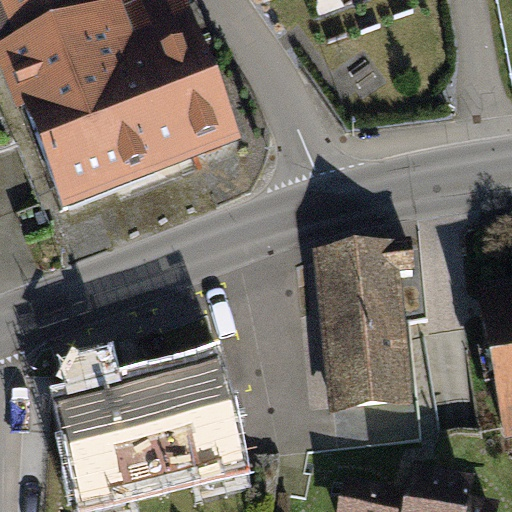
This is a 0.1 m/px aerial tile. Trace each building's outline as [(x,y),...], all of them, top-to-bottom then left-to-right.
[(0,0),(0,46),(20,39),(26,55),(9,61),(63,204),(238,139),(185,0),(167,0),(112,21),(104,0),(0,0)] [(259,0),(269,28),(354,0),(259,0)] [(407,242),(317,253),(336,408),(426,398),(407,242)] [(511,309),(491,313),(511,422),(511,309)] [(211,362),(53,403),(81,509),(239,468),(211,362)] [(344,413),(348,448),(441,437),(436,402),(344,413)] [(403,505),(349,495),(346,511),(472,511),(468,506),(470,495),(415,485),(413,495),(403,505)]
